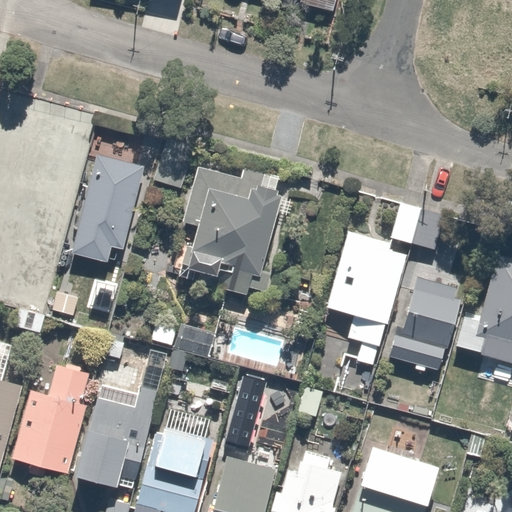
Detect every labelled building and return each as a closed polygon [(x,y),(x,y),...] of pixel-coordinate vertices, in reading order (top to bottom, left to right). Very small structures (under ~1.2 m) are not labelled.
[(511,0),(499,0),(498,10),(511,13),(511,0)] [(174,140),(154,135),(142,180),(162,185),(174,140)] [(81,163),(9,142),(0,173),(0,245),(9,248),(0,278),(0,298),(14,302),(8,326),(38,335),(45,309),(40,308),(81,163)] [(141,161),(94,150),(70,248),(117,259),(141,161)] [(278,183),(189,166),(177,227),(191,230),(183,270),(258,284),(278,183)] [(415,206),(395,202),(387,238),(407,243),(415,206)] [(341,235),(320,305),(352,314),(344,339),(356,342),(351,358),(370,363),(403,253),(341,235)] [(511,258),(496,254),(480,315),(458,310),(450,342),(511,358),(511,258)] [(458,284),(411,271),(388,356),(435,369),(458,284)] [(212,329),(183,323),(178,351),(206,357),(212,329)] [(0,469),(25,387),(0,379),(0,373),(7,350),(0,347),(0,469)] [(66,471),(93,373),(53,362),(44,394),(28,390),(10,456),(66,471)] [(130,403),(93,393),(72,474),(117,485),(122,466),(136,470),(155,396),(134,390),(130,403)] [(155,511),(190,511),(209,433),(166,419),(153,469),(140,466),(132,501),(107,495),(102,511),(155,511)] [(331,511),(344,466),(327,461),(332,445),(298,436),(284,490),(276,488),(270,511),(331,511)] [(424,511),(438,464),(366,444),(347,511),(424,511)] [(263,511),(276,470),(222,456),(207,511),(263,511)] [(92,511),(94,506),(65,498),(61,511),(92,511)]
